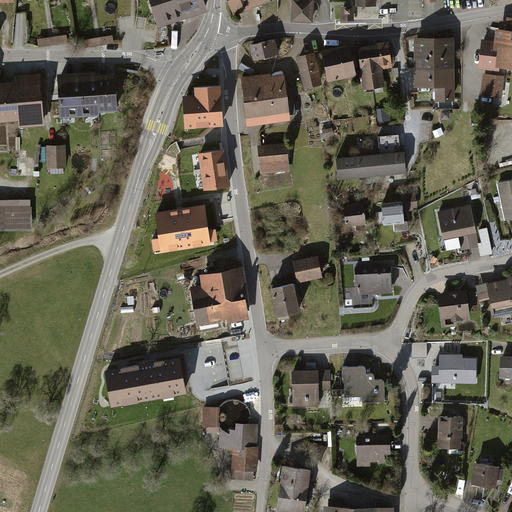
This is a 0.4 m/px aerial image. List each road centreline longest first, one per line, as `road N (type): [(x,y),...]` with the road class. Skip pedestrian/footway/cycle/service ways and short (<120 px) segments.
road 1 (tertiary): [(38,511),(154,129),(178,79)]
road 2 (residential): [(227,34),(234,148),(263,348)]
road 3 (tertiary): [(178,79),(135,58),(0,54)]
road 4 (residential): [(394,28),(227,34)]
road 5 (residential): [(390,343),(414,387),(412,496)]
road 6 (residential): [(390,343),(429,280),(511,260)]
road 7 (residential): [(263,348),(262,495)]
road 8 (residential): [(263,348),(390,343)]
road 9 (track): [(0,275),(94,239),(120,243)]
